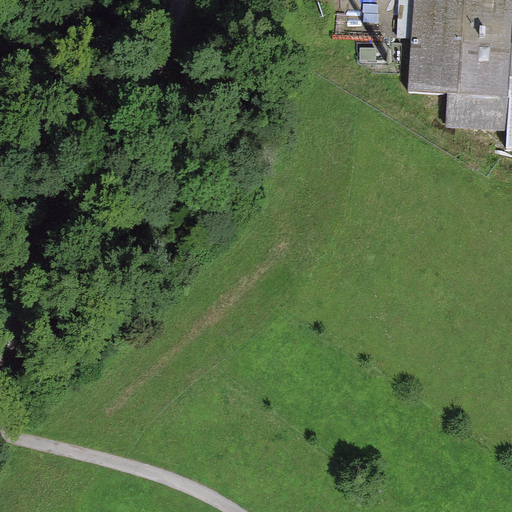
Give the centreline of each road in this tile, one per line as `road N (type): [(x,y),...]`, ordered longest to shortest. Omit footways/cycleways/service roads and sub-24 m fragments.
road 1 (track): [(0,302),(149,0)]
road 2 (track): [(230,511),(134,468),(0,440)]
